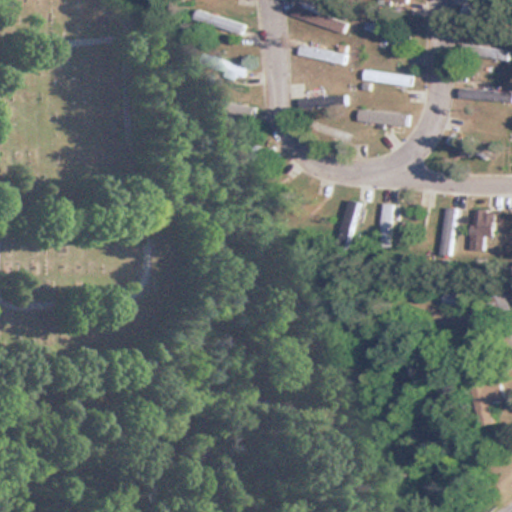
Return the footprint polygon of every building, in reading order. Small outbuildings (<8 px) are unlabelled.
[(343,19),(297,5),(294,15),(340,29),(343,19)] [(462,17),(484,18),(484,8),(462,7),(462,17)] [(511,50),(464,44),(463,54),(509,60),(511,50)] [(414,75),(366,69),(364,79),(412,85),(414,75)] [(464,99),(497,101),(498,87),(465,85),(464,99)] [(344,95),(300,97),(301,106),(345,105),(344,95)] [(392,124),(391,107),(362,109),(363,126),(392,124)] [(379,249),(391,250),(396,204),(384,203),(379,249)] [(441,255),(452,256),(457,208),(446,207),(441,255)] [(493,210),(474,209),(472,256),(491,257),(493,210)] [(494,403),(507,400),(502,379),(471,387),(480,427),(498,423),(494,403)]
